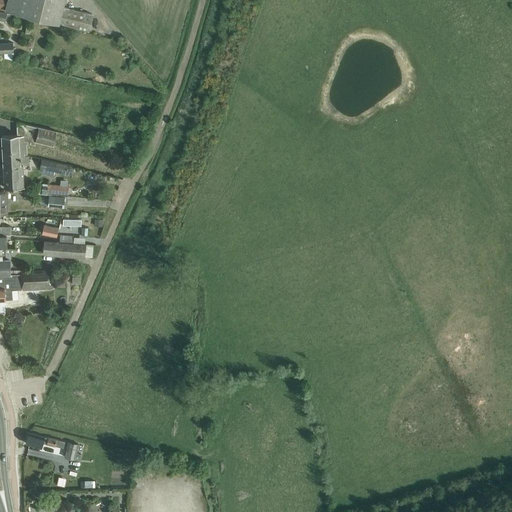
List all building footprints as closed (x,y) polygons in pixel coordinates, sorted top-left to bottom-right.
[(0,0),(0,8),(6,10),(88,31),(92,14),(63,7),(64,0),(0,0)] [(0,43),(0,52),(14,52),(13,42),(0,43)] [(19,156),(27,155),(27,144),(28,144),(27,141),(31,141),(30,144),(35,145),(36,141),(53,145),(57,131),(18,122),(18,125),(26,125),(27,135),(19,135),(1,136),(3,165),(20,164),(19,156)] [(28,155),(27,155),(19,156),(20,164),(3,165),(4,187),(24,186),(23,164),(29,164),(28,155)] [(41,168),(55,171),(57,163),(43,159),(41,168)] [(52,193),(67,195),(68,186),(52,185),(52,193)] [(64,207),(65,197),(49,196),(48,206),(64,207)] [(57,236),(58,228),(44,225),(42,233),(57,236)] [(0,234),(7,234),(11,234),(11,226),(0,226),(0,234),(0,235),(0,234)] [(93,245),(92,244),(44,241),(43,253),(92,257),(93,245)] [(0,274),(10,274),(10,248),(0,247),(0,274)] [(0,300),(6,300),(6,298),(13,298),(12,292),(17,291),(17,290),(53,288),(53,270),(21,271),(21,274),(10,274),(0,274),(0,300)] [(64,448),(65,441),(43,436),(44,436),(29,432),(26,443),(41,447),(42,443),(64,448)] [(68,442),(65,457),(75,459),(76,457),(77,450),(78,444),(68,442)] [(85,480),(85,488),(93,488),(93,480),(85,480)]
